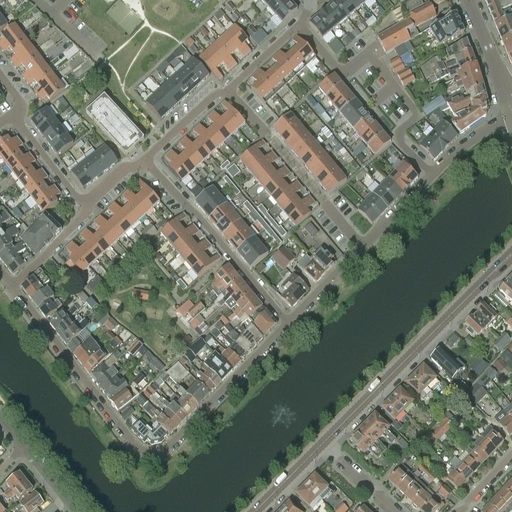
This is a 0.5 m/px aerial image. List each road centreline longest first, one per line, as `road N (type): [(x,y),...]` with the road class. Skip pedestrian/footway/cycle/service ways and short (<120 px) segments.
road 1 (residential): [(288,321),(166,451),(147,454),(10,287)]
road 2 (tertiary): [(322,443),(511,255)]
road 3 (residential): [(288,321),(143,159)]
road 4 (residential): [(395,86),(369,53),(344,74),(298,23)]
road 5 (residential): [(433,178),(399,142),(418,117),(395,86)]
